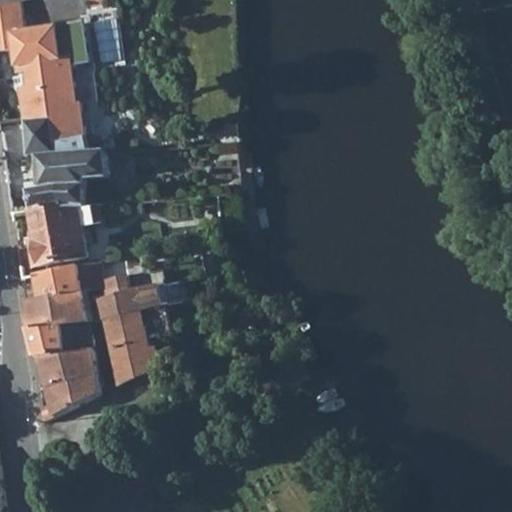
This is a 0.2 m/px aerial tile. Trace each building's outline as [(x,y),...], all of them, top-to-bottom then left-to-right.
[(25,3),(0,10),(0,52),(15,50),(19,74),(27,73),(29,93),(21,94),(25,120),(26,120),(55,117),(57,144),(75,141),(90,138),(86,104),(82,105),(76,66),(94,64),(88,25),(61,29),(61,27),(29,32),(25,3)] [(77,155),(91,154),(90,138),(75,141),(57,144),(55,117),(26,120),(29,158),(37,158),(59,156),(77,155)] [(31,194),(34,214),(70,211),(93,209),(88,183),(112,179),(108,152),(91,154),(77,155),(59,156),(37,158),(42,193),(31,194)] [(34,214),(33,214),(37,245),(32,245),(36,269),(88,259),(82,228),(96,225),(93,209),(70,211),(34,214)] [(90,269),(24,280),(27,303),(84,292),(82,277),(91,276),(90,269)] [(99,275),(102,289),(104,300),(138,292),(137,286),(131,287),(127,270),(99,275)] [(104,300),(101,300),(108,323),(167,311),(172,309),(167,286),(138,292),(104,300)] [(84,292),(27,303),(30,329),(66,326),(90,323),(84,292)] [(167,311),(108,323),(122,384),(157,372),(156,364),(160,363),(158,353),(151,353),(149,343),(173,338),(167,311)] [(90,323),(66,326),(72,353),(95,350),(90,323)] [(66,326),(30,329),(38,358),(72,353),(66,326)] [(72,353),(38,358),(47,386),(76,380),(99,376),(97,363),(96,352),(95,350),(72,353)] [(102,351),(96,352),(97,363),(104,362),(102,351)] [(53,407),(42,413),(44,423),(103,395),(99,376),(76,380),(47,386),(53,407)]
